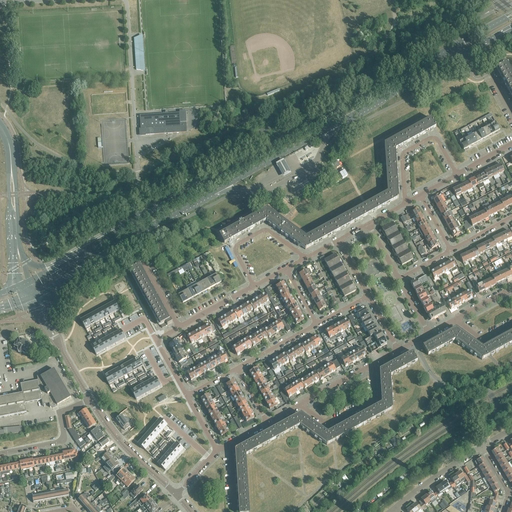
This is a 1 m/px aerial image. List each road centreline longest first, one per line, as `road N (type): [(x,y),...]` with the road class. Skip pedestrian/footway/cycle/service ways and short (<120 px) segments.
road 1 (tertiary): [(511,14),(25,283)]
road 2 (tertiary): [(31,296),(511,27)]
road 3 (residential): [(124,0),(137,170)]
road 4 (unclassified): [(25,283),(11,153),(0,126)]
road 5 (residential): [(404,204),(401,153),(427,138),(437,139),(455,175)]
road 6 (residential): [(254,286),(233,245),(267,229),(303,259)]
road 7 (tertiary): [(176,495),(89,400)]
road 8 (residential): [(300,405),(330,425),(372,402),(373,365)]
road 9 (residential): [(0,452),(61,440),(62,411),(89,400)]
